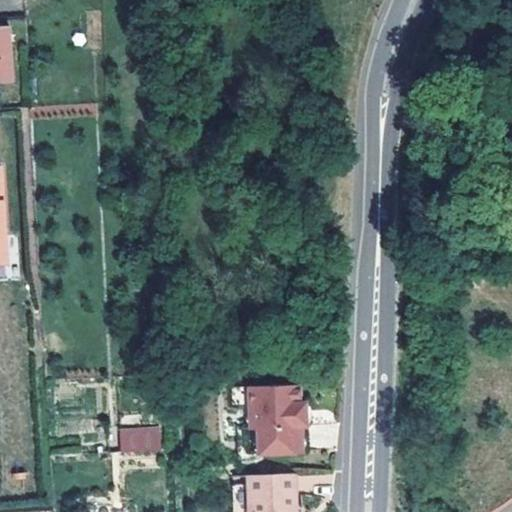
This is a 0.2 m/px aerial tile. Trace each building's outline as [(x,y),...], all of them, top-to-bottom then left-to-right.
[(7,30),(0,30),(0,83),(10,83),(7,30)] [(0,263),(10,263),(4,164),(0,164),(0,263)] [(300,403),(299,385),(249,386),(250,427),(238,428),(239,454),(302,452),(301,427),(306,427),(305,404),(300,403)] [(161,452),(160,426),(118,427),(119,453),(161,452)] [(247,484),(248,511),(286,511),(287,510),(294,509),(292,473),(247,475),(247,484)] [(236,511),(248,511),(247,484),(235,485),(236,511)]
